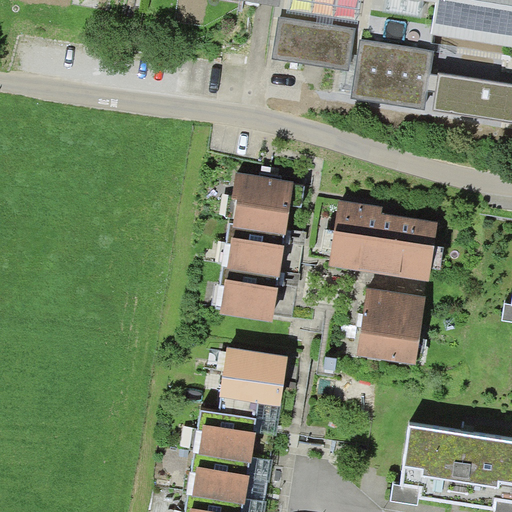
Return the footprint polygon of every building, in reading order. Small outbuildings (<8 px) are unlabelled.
[(357,23),(361,0),(289,0),(287,13),(317,18),(316,22),(333,25),(334,19),(357,23)] [(511,0),(427,0),(436,1),(431,33),(511,45),(511,0)] [(316,22),(279,17),(272,58),(349,70),(356,29),(333,25),(316,22)] [(434,51),(361,39),(351,99),(424,110),(427,91),(430,73),(434,51)] [(511,83),(438,73),(438,74),(430,73),(427,91),(435,92),(432,111),(511,122),(511,83)] [(294,183),(236,173),(231,199),(237,200),(233,225),(232,228),(285,236),(294,183)] [(383,207),(339,200),(329,266),(428,281),(437,223),(382,215),(383,207)] [(227,269),(279,277),(285,236),(232,228),(233,225),(229,224),(222,266),(227,267),(227,269)] [(272,322),(279,277),(227,269),(227,267),(222,266),(214,310),(220,311),(219,314),(272,322)] [(426,297),(367,288),(356,354),(416,363),(426,297)] [(511,305),(505,304),(503,321),(511,322),(511,305)] [(221,397),(219,413),(277,422),(287,357),(227,348),(220,397),(221,397)] [(219,413),(201,410),(194,453),(199,454),(198,454),(251,463),(252,457),(271,461),(277,422),(219,413)] [(511,440),(410,423),(400,485),(419,487),(418,499),(495,510),(496,500),(511,502),(511,440)] [(199,454),(194,453),(187,495),(188,495),(192,495),(192,497),(245,505),(246,499),(264,502),(271,461),(252,457),(251,463),(198,454),(199,454)] [(419,487),(400,485),(393,484),(390,501),(417,505),(418,499),(419,487)] [(265,511),(267,502),(264,502),(246,499),(245,505),(192,497),(192,495),(188,495),(185,511),(265,511)] [(511,511),(511,502),(496,500),(495,510),(494,511),(511,511)]
